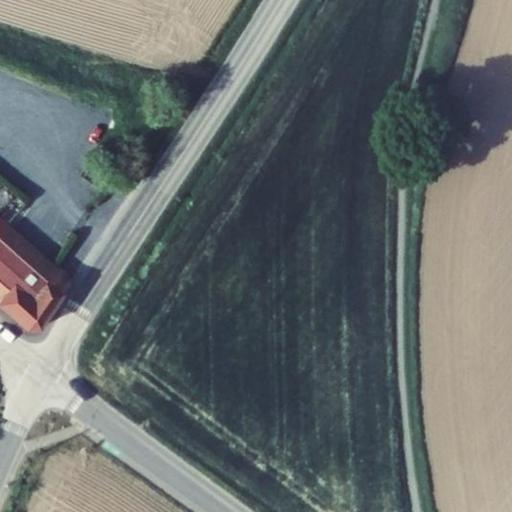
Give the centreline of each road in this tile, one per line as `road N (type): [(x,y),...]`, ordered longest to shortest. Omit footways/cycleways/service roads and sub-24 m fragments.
road 1 (tertiary): [(281,0),(43,373)]
road 2 (tertiary): [(225,511),(43,373)]
